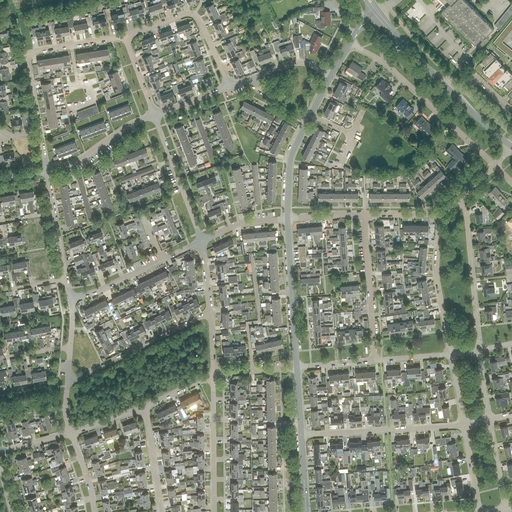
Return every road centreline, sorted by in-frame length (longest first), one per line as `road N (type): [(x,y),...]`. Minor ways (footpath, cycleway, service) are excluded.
road 1 (residential): [(349,43),(399,76),(495,164)]
road 2 (unclassified): [(510,147),(378,11)]
road 3 (residential): [(40,131),(26,52),(124,37)]
road 4 (residential): [(302,435),(464,425)]
road 5 (residential): [(67,379),(210,314)]
road 6 (residential): [(124,37),(192,13),(229,86)]
road 7 (residential): [(478,350),(465,216),(456,200)]
road 8 (tertiary): [(286,219),(292,152),(330,76)]
road 9 (tertiary): [(296,367),(286,219)]
road 10 (residential): [(374,359),(364,215)]
road 11 (residential): [(72,301),(201,240)]
road 12 (unclassified): [(450,353),(437,280),(440,214)]
road 13 (residential): [(214,511),(212,374)]
road 14 (residential): [(201,240),(153,114)]
road 15 (unclassified): [(47,169),(86,157),(153,114)]
